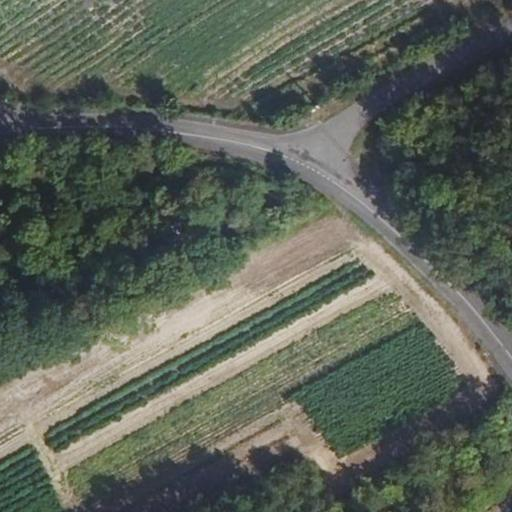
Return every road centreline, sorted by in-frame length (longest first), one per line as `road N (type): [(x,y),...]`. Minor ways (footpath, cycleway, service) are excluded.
road 1 (residential): [(0,135),(150,129),(300,160)]
road 2 (residential): [(300,160),(363,203),(511,357)]
road 3 (residential): [(511,33),(344,126),(300,160)]
